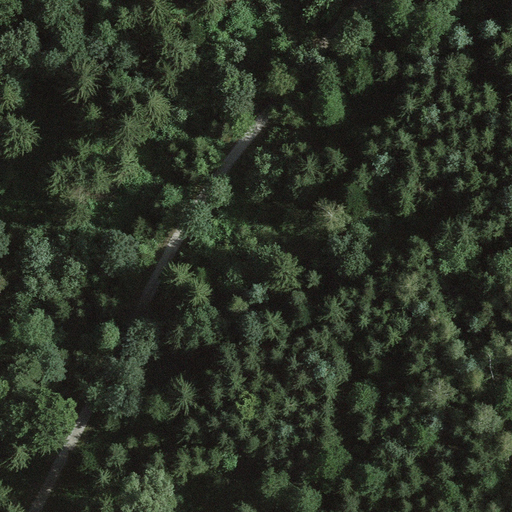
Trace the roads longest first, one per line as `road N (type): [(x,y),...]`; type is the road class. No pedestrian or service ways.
road 1 (track): [(358,0),(178,234),(27,511)]
road 2 (track): [(511,270),(451,263),(385,231),(290,250),(143,298)]
